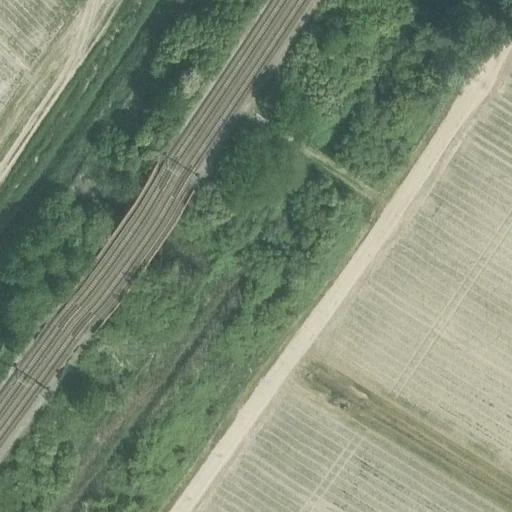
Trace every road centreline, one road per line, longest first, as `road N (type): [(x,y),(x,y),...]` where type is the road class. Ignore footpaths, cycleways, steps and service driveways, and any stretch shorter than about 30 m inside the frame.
road 1 (track): [(182,511),(511,35)]
road 2 (track): [(99,0),(0,137)]
